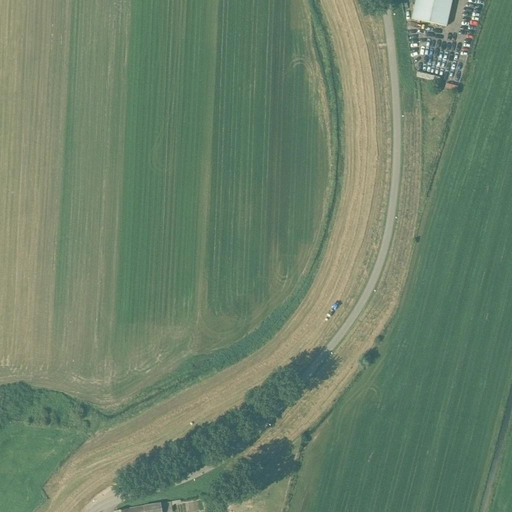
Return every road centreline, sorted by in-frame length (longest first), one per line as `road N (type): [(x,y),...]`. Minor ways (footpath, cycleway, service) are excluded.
road 1 (unclassified): [(94,511),(223,458),(275,411),(354,316),(382,255),(396,175),(384,0)]
road 2 (track): [(63,481),(293,390)]
road 3 (track): [(471,511),(511,348)]
